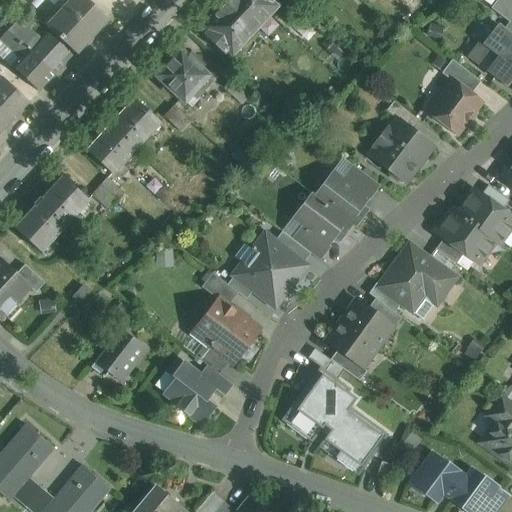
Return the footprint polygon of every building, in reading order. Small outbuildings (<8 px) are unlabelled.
[(16,0),(48,28),(54,21),(50,18),(58,8),(63,12),(73,0),(16,0)] [(73,0),(63,12),(58,8),(50,18),(54,21),(48,28),(75,53),(106,19),(84,0),(73,0)] [(274,0),(228,0),(224,4),(253,31),(263,21),(264,21),(276,7),(272,3),(274,0)] [(511,0),(496,0),(490,8),(508,23),(509,23),(511,24),(511,0)] [(253,31),(224,4),(214,15),(202,28),(206,32),(203,36),(224,55),(227,52),(232,56),(244,42),(253,31)] [(37,40),(16,21),(11,27),(8,24),(4,28),(7,31),(28,49),(37,40)] [(503,29),(498,25),(483,44),(492,51),(487,58),(494,63),(487,72),(506,87),(511,78),(511,24),(509,23),(508,23),(503,29)] [(28,49),(7,31),(0,39),(0,40),(20,58),(28,49)] [(71,56),(45,31),(37,40),(28,49),(54,74),(71,56)] [(54,74),(28,49),(20,58),(12,66),(38,91),(54,74)] [(187,58),(180,51),(157,76),(184,101),(190,94),(196,99),(212,82),(206,77),(207,76),(200,70),(204,65),(191,54),(187,58)] [(480,82),(452,60),(441,74),(451,81),(452,80),(471,95),(480,82)] [(27,103),(1,78),(0,78),(0,106),(13,118),(27,103)] [(471,95),(452,80),(451,81),(439,97),(434,98),(429,104),(430,110),(428,112),(456,134),(480,102),(471,95)] [(136,100),(87,152),(112,175),(160,123),(136,100)] [(419,121),(393,101),(386,111),(398,120),(412,131),(419,121)] [(0,106),(0,132),(13,118),(0,106)] [(190,123),(172,107),(164,116),(181,132),(190,123)] [(398,120),(389,133),(386,130),(374,145),(378,147),(370,157),(389,171),(390,176),(397,182),(402,181),(404,182),(432,146),(412,131),(398,120)] [(511,163),(500,180),(511,188),(511,163)] [(380,186),(355,168),(343,183),(343,184),(367,202),(368,199),(369,200),(380,186)] [(367,202),(343,184),(343,183),(331,174),(322,185),(315,196),(314,196),(352,225),(352,226),(355,228),(368,210),(363,206),(367,202)] [(63,178),(16,230),(40,252),(88,201),(63,178)] [(124,193),(107,178),(91,195),(108,211),(124,193)] [(509,201),(488,185),(481,195),(502,210),(509,201)] [(481,195),(476,192),(475,193),(471,194),(457,213),(495,241),(495,242),(498,245),(510,229),(500,222),(506,214),(502,210),(481,195)] [(352,225),(314,196),(315,196),(312,194),(303,205),(294,216),(307,226),(307,225),(331,243),(334,239),(339,243),(352,226),(352,225)] [(495,241),(457,213),(453,210),(444,223),(439,224),(436,229),(436,233),(436,234),(442,239),(463,254),(468,258),(474,249),(484,256),(495,242),(495,241)] [(331,243),(307,225),(307,226),(295,242),(310,253),(320,261),(330,247),(329,246),(331,243)] [(295,242),(282,232),(274,242),(302,264),(310,253),(295,242)] [(251,249),(244,244),(234,257),(243,264),(234,276),(253,290),(274,306),(296,278),(298,280),(307,267),(302,264),(274,242),(265,235),(255,248),(253,248),(252,249),(252,248),(251,249)] [(463,254),(442,239),(436,249),(456,264),(457,264),(463,254)] [(413,247),(398,268),(390,269),(378,285),(377,288),(400,304),(411,312),(411,311),(422,319),(436,301),(438,303),(456,278),(449,273),(429,259),(413,247)] [(456,264),(436,249),(429,259),(449,273),(456,264)] [(16,274),(0,258),(0,318),(1,320),(30,288),(31,287),(16,274)] [(25,265),(16,274),(31,287),(30,288),(35,293),(45,283),(25,265)] [(227,285),(212,274),(201,287),(218,300),(219,299),(228,306),(237,293),(227,285)] [(253,290),(234,276),(227,285),(237,293),(246,300),(253,290)] [(400,304),(377,288),(378,285),(376,283),(368,294),(375,299),(394,313),(400,304)] [(90,293),(82,286),(72,297),(79,304),(90,293)] [(218,300),(193,332),(206,343),(214,349),(230,361),(233,363),(259,330),(245,319),(246,318),(244,317),(244,318),(237,313),(237,312),(236,311),(235,312),(228,306),(219,299),(218,300)] [(394,313),(375,299),(368,308),(392,326),(394,327),(401,318),(394,313)] [(368,308),(357,300),(341,321),(377,347),(392,326),(368,308)] [(377,347),(341,321),(326,342),(337,350),(362,368),(377,347)] [(142,349),(119,331),(90,368),(104,378),(109,371),(119,379),(142,349)] [(214,349),(206,343),(195,357),(203,363),(214,349)] [(230,361),(214,349),(203,363),(207,366),(219,375),(230,361)] [(362,368),(337,350),(330,360),(359,381),(367,371),(362,368)] [(200,375),(182,363),(171,377),(174,379),(163,394),(178,405),(177,407),(189,416),(189,415),(202,425),(215,407),(207,401),(216,389),(217,388),(200,375)] [(219,375),(207,366),(200,375),(217,388),(216,389),(225,395),(232,385),(219,375)] [(356,399),(322,374),(296,410),(321,429),(324,426),(330,431),(324,440),(360,467),(383,436),(347,411),(356,399)] [(511,402),(502,395),(493,406),(502,413),(503,412),(511,419),(511,402)] [(511,419),(503,412),(502,413),(480,443),(511,467),(511,419)] [(26,424),(0,454),(0,492),(9,500),(13,496),(28,478),(54,448),(26,424)] [(483,477),(471,468),(465,477),(459,472),(459,471),(448,462),(447,463),(432,452),(408,484),(423,495),(424,495),(436,503),(443,494),(461,507),(460,508),(465,511),(480,511),(498,488),(499,487),(484,476),(483,477)] [(41,511),(90,511),(110,489),(82,465),(53,499),(41,511)] [(28,478),(13,496),(25,507),(41,488),(28,478)] [(188,511),(156,484),(131,511),(188,511)] [(41,511),(53,499),(41,488),(25,507),(31,511),(41,511)] [(498,488),(480,511),(498,511),(509,497),(498,488)] [(212,493),(196,511),(214,511),(223,502),(212,493)] [(265,511),(249,498),(236,511),(265,511)] [(234,511),(223,502),(214,511),(234,511)]
